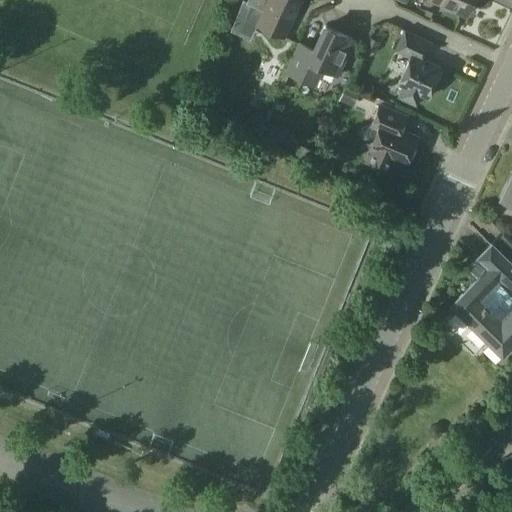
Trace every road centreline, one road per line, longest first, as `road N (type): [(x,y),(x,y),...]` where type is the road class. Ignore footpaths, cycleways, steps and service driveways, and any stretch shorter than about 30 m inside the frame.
road 1 (tertiary): [(305,511),(511,71)]
road 2 (residential): [(511,69),(354,0)]
road 3 (tertiary): [(418,511),(511,419)]
